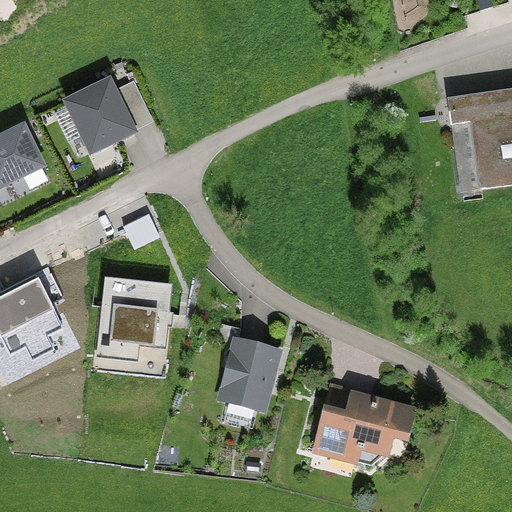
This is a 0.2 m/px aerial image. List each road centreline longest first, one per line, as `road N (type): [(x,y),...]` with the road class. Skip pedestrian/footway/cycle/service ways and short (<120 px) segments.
road 1 (residential): [(511,434),(421,365),(267,292),(205,227),(175,164)]
road 2 (residential): [(511,33),(342,86),(175,164)]
road 3 (residential): [(175,164),(0,251)]
